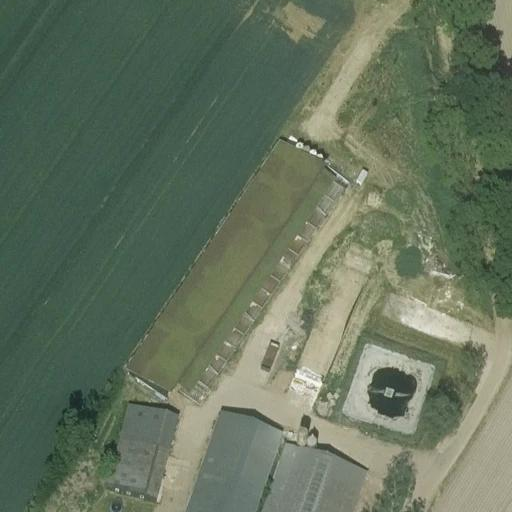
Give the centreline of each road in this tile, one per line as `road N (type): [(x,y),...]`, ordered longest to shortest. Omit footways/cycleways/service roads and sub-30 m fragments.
road 1 (unknown): [(426,476),(270,399),(229,391),(201,413),(163,511)]
road 2 (track): [(411,0),(432,11),(506,317)]
road 3 (unclassified): [(404,511),(482,384),(511,312)]
